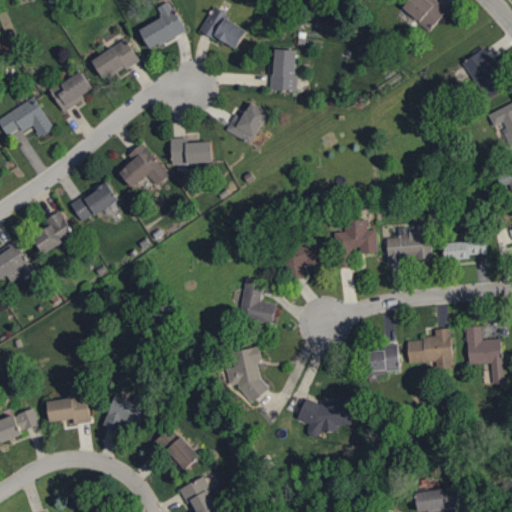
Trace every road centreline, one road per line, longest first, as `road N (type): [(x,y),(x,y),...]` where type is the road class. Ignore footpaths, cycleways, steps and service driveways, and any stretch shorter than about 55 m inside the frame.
road 1 (residential): [(0,211),(139,103),(193,86)]
road 2 (residential): [(511,289),(399,300),(323,322)]
